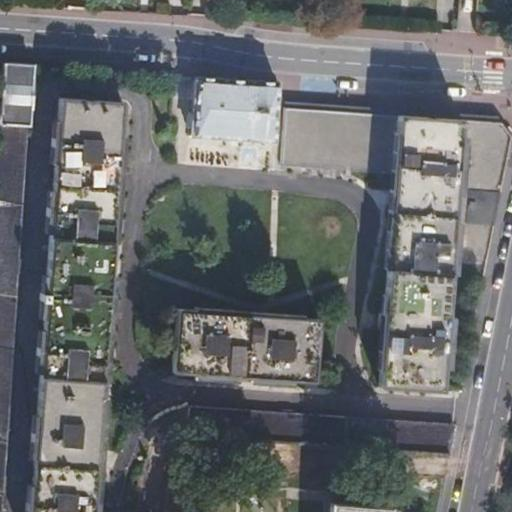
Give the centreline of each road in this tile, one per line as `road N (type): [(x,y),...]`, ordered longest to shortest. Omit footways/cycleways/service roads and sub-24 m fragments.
road 1 (secondary): [(511,71),(0,34)]
road 2 (residential): [(511,294),(467,511)]
